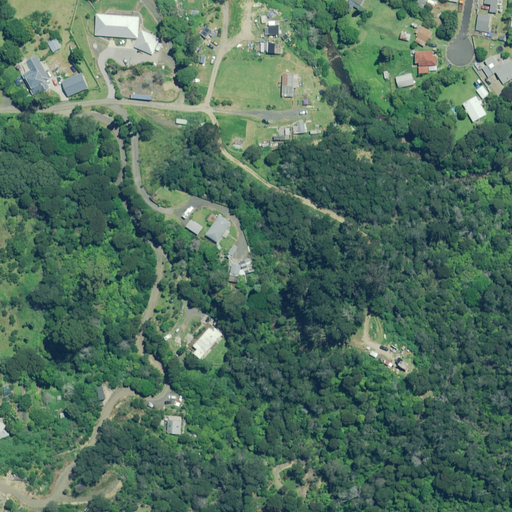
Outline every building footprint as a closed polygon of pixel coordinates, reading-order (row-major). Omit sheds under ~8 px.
[(485,0),(485,3),(491,4),(490,12),(501,13),(503,0),(485,0)] [(140,17),(97,14),(95,35),(139,38),(140,17)] [(490,15),(478,14),(477,34),(489,35),(490,15)] [(433,32),(420,25),(416,32),(419,34),(415,41),(425,46),(433,32)] [(160,38),(143,30),(135,47),(152,55),(160,38)] [(411,34),(402,32),(400,38),(409,41),(411,34)] [(61,47),(56,39),(47,44),(53,53),(61,47)] [(433,50),(415,51),(415,64),(419,64),(420,73),(429,73),(429,71),(437,70),(436,56),(433,56),(433,50)] [(497,62),(493,55),(480,64),(489,77),(496,72),(504,84),(511,78),(511,60),(506,65),(502,59),(497,62)] [(49,76),(38,56),(27,62),(31,70),(23,75),(34,96),(51,86),(46,77),(49,76)] [(414,84),(411,73),(396,77),(399,88),(414,84)] [(89,88),(83,74),(62,82),(68,97),(89,88)] [(294,75),(283,74),(282,96),(294,96),(294,75)] [(507,91),(498,80),(489,87),(498,98),(507,91)] [(489,94),(483,86),(477,90),(483,99),(489,94)] [(482,106),(484,104),(481,99),(479,100),(477,96),(464,104),(474,122),(487,114),(482,106)] [(306,132),(304,122),(296,124),(298,134),(306,132)] [(174,194),(166,189),(163,194),(171,199),(174,194)] [(232,223),(221,215),(207,235),(218,242),(223,236),(226,238),(230,232),(227,229),(232,223)] [(203,227),(190,219),(186,226),(198,234),(203,227)] [(255,271),(251,258),(241,261),(245,274),(255,271)] [(241,275),(241,266),(232,265),(231,274),(241,275)] [(214,331),(210,328),(194,346),(198,349),(194,353),(201,359),(223,335),(216,329),(214,331)] [(103,385),(97,387),(100,400),(106,399),(103,385)] [(182,417),(167,416),(166,433),(181,434),(182,417)] [(0,438),(4,441),(10,434),(4,430),(7,426),(0,420),(0,438)]
